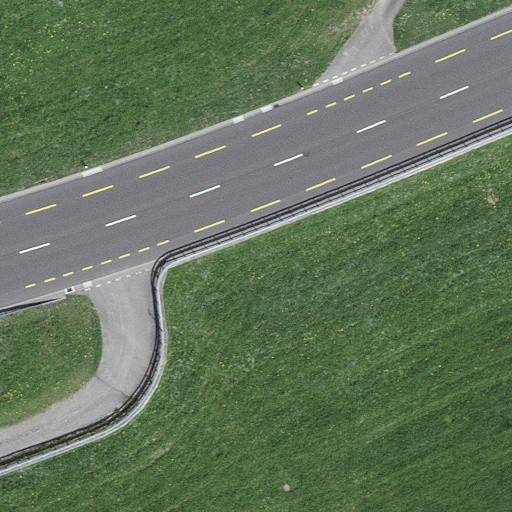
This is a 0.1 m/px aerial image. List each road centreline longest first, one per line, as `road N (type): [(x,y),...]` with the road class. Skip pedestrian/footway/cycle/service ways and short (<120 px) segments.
road 1 (primary): [(511,71),(214,184),(0,253)]
road 2 (track): [(103,220),(148,369),(122,414),(0,474)]
road 3 (track): [(394,0),(352,65),(366,127)]
